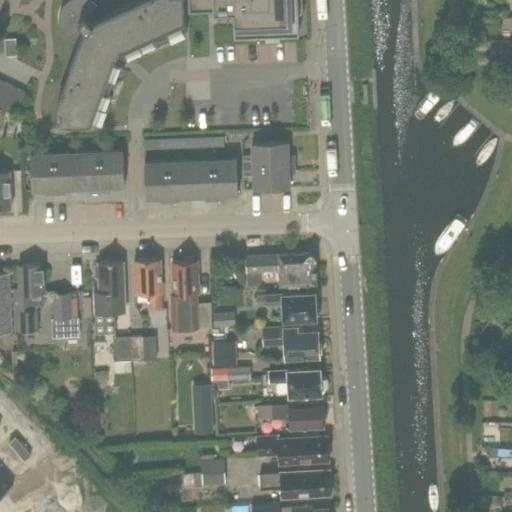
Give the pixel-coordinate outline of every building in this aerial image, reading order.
[(69,35),(76,38),(76,37),(78,30),(82,35),(56,105),(60,106),(60,123),(103,121),(103,104),(113,77),(124,65),(115,56),(117,51),(121,49),(131,58),(142,46),(169,34),(186,33),(184,0),(137,0),(98,18),(95,11),(99,8),(100,8),(95,1),(93,0),(66,0),(66,1),(61,7),(59,15),(59,23),(63,30),(69,35)] [(188,0),(189,8),(234,7),(235,31),(266,30),(266,34),(280,34),(280,30),(300,29),(299,11),(303,7),(302,0),(188,0)] [(511,0),(482,0),(484,27),(511,25),(511,0)] [(511,25),(484,27),(485,57),(511,55),(511,25)] [(16,53),(15,37),(5,37),(6,54),(16,53)] [(0,105),(3,107),(14,86),(3,80),(0,86),(0,105)] [(14,86),(3,107),(14,112),(25,91),(14,86)] [(224,144),(223,133),(143,137),(144,147),(224,144)] [(251,142),(252,165),(293,164),(293,154),(288,154),(287,140),(251,142)] [(99,149),(76,150),(77,186),(90,186),(91,191),(100,190),(99,149)] [(122,149),(99,149),(100,190),(110,190),(110,185),(123,184),(122,149)] [(64,186),(77,186),(76,150),(53,151),(55,192),(64,192),(64,186)] [(55,192),(53,151),(30,151),(31,187),(45,187),(45,192),(55,192)] [(213,158),(190,159),(191,195),(204,195),(204,200),(214,199),(213,158)] [(236,158),(213,158),(214,199),(223,199),(223,194),(237,194),(236,158)] [(167,160),(168,201),(178,201),(178,195),(191,195),(190,159),(167,160)] [(168,201),(167,160),(144,160),(145,196),(159,196),(159,201),(168,201)] [(293,164),(252,165),(253,188),(289,187),(289,173),(294,173),(293,164)] [(0,206),(12,206),(10,168),(0,168),(0,206)] [(313,257),(307,251),(245,254),(247,284),(259,283),(258,270),(278,269),(279,284),(315,282),(313,257)] [(196,303),(196,292),(197,292),(195,256),(170,257),(172,284),(169,284),(171,326),(198,324),(198,328),(212,327),(210,302),(196,303)] [(162,292),(160,258),(134,259),(136,293),(149,293),(150,309),(161,308),(160,293),(162,292)] [(124,311),(122,259),(98,260),(98,264),(95,264),(96,275),(99,275),(99,290),(94,290),(95,312),(124,311)] [(18,327),(37,326),(36,304),(46,304),(44,262),(18,264),(19,288),(16,288),(18,327)] [(0,332),(11,332),(9,271),(0,271),(0,332)] [(70,317),(69,291),(52,291),(52,318),(70,317)] [(314,301),(313,291),(265,294),(266,304),(282,303),(283,318),(316,316),(315,311),(319,311),(318,301),(314,301)] [(213,311),(214,325),(235,324),(234,310),(213,311)] [(264,329),(264,334),(265,341),(285,340),(286,358),(319,356),(319,352),(323,352),(322,340),(318,340),(317,330),(298,332),(298,327),(264,329)] [(144,334),(129,335),(131,359),(145,358),(144,334)] [(131,359),(129,335),(113,335),(114,359),(115,368),(131,367),(131,359)] [(212,339),(213,363),(236,363),(236,339),(212,339)] [(251,378),(250,365),(228,367),(228,379),(251,378)] [(228,367),(211,367),(212,379),(228,379),(228,367)] [(320,377),(320,367),(268,370),(269,381),(289,379),(290,394),(322,392),(321,388),(325,388),(324,377),(320,377)] [(228,379),(212,379),(212,389),(229,388),(228,379)] [(327,419),(327,414),(323,412),(322,399),(257,403),(258,417),(289,415),(290,427),(325,425),(324,421),(327,419)] [(214,434),(212,409),(197,410),(199,435),(214,434)] [(330,459),(328,433),(279,436),(279,434),(257,435),(258,453),(279,452),(280,462),(330,459)] [(23,445),(15,436),(9,441),(16,450),(23,445)] [(31,454),(23,445),(16,450),(24,460),(31,454)] [(202,459),(202,472),(225,470),(224,458),(202,459)] [(332,493),(330,467),(281,470),(281,467),(260,469),(261,487),(282,485),(282,496),(332,493)] [(225,470),(202,472),(203,483),(225,482),(225,470)] [(0,473),(0,472),(0,501),(14,491),(0,473)] [(62,479),(52,484),(58,495),(68,490),(62,479)] [(279,505),(279,501),(253,503),(253,511),(329,511),(329,506),(314,506),(314,503),(279,505)] [(71,511),(67,503),(60,507),(62,511),(71,511)]
